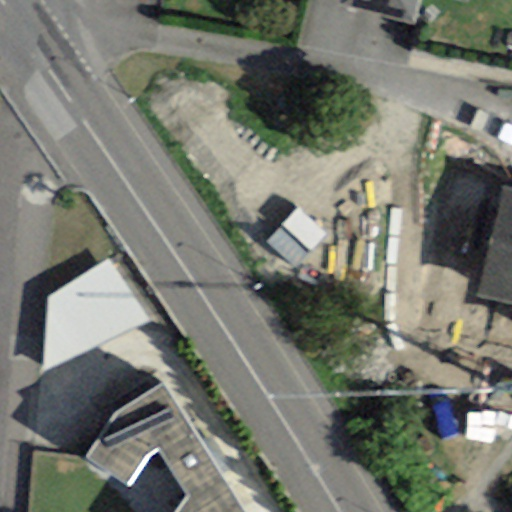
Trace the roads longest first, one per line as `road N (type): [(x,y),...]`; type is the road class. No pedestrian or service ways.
road 1 (tertiary): [(336,511),(36,49)]
road 2 (unknown): [(69,0),(511,105)]
road 3 (residential): [(0,362),(26,162)]
